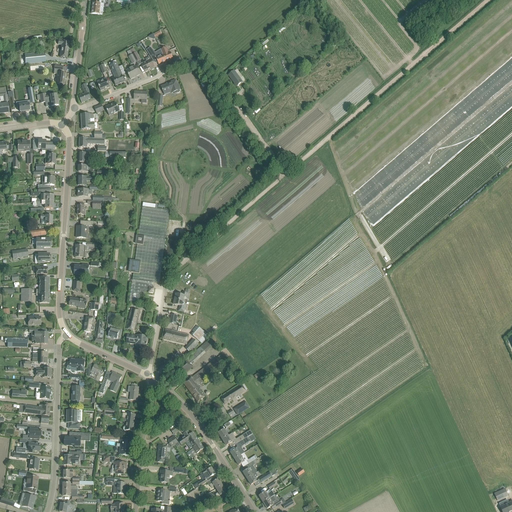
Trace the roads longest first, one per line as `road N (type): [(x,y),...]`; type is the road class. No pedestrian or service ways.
road 1 (track): [(285,173),(487,0)]
road 2 (tertiary): [(66,335),(58,306),(69,145),(62,126)]
road 3 (residential): [(48,511),(58,343),(66,335)]
road 4 (tertiary): [(253,511),(197,423),(149,376)]
road 5 (track): [(165,284),(285,173)]
road 6 (track): [(285,173),(210,71),(184,63)]
road 7 (residential): [(149,376),(135,511)]
road 8 (residential): [(72,111),(184,63)]
